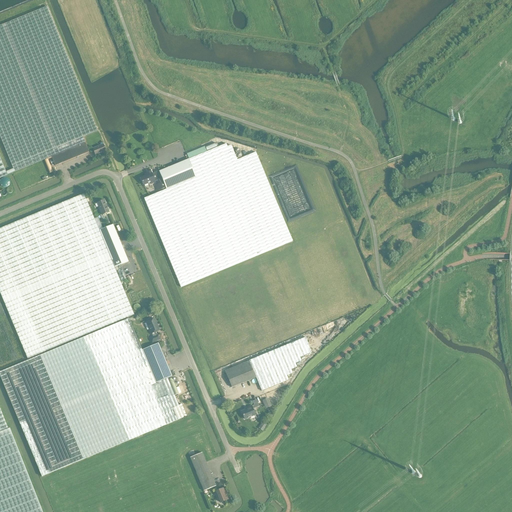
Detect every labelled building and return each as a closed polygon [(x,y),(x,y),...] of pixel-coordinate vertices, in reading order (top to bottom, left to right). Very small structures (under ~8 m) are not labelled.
[(63,0),(65,4),(67,8),(76,4),(74,0),(63,0)] [(0,137),(12,166),(45,152),(48,158),(51,157),(55,165),(55,166),(89,152),(85,143),(83,137),(98,131),(47,7),(0,25),(0,137)] [(166,189),(144,198),(181,287),(292,241),(285,224),(281,213),(265,176),(256,153),(255,152),(237,160),(233,151),(231,145),(227,147),(226,144),(188,159),(159,171),(165,188),(166,189)] [(103,145),(93,149),(95,155),(106,151),(103,145)] [(45,152),(12,166),(13,169),(6,172),(0,157),(0,178),(7,175),(48,158),(45,152)] [(145,176),(140,178),(143,186),(150,183),(151,184),(155,182),(155,181),(157,181),(158,184),(155,185),(158,191),(165,188),(159,171),(158,171),(152,173),(151,172),(150,169),(146,171),(147,174),(144,175),(145,176)] [(114,267),(99,230),(84,194),(0,228),(0,292),(27,359),(134,315),(120,282),(126,279),(120,265),(114,267)] [(102,215),(109,212),(104,200),(97,203),(102,215)] [(113,225),(99,230),(114,267),(120,265),(128,262),(113,225)] [(172,377),(158,343),(142,350),(128,318),(0,371),(0,376),(41,476),(187,416),(182,404),(179,405),(167,379),(172,377)] [(158,331),(155,324),(156,324),(154,319),(152,320),(152,319),(150,319),(149,319),(148,320),(149,321),(146,322),(151,334),(153,337),(150,338),(152,342),(159,339),(157,335),(156,336),(155,332),(158,331)] [(249,361),(225,371),(231,387),(256,377),(261,391),(288,380),(287,376),(292,373),(291,370),(297,367),(295,363),(301,361),(300,357),(312,352),(305,337),(249,360),(249,361)] [(254,405),(251,406),(245,409),(245,410),(242,412),(244,419),(255,415),(252,409),(255,408),(254,405)] [(0,511),(42,511),(10,429),(8,429),(0,409),(0,511)] [(216,486),(202,453),(190,458),(204,491),(216,486)] [(227,492),(226,492),(224,488),(216,491),(220,503),(230,499),(227,492)]
